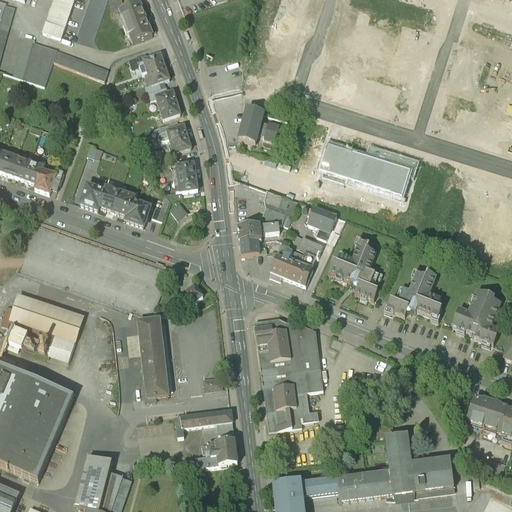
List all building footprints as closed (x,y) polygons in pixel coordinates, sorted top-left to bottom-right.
[(55,0),(42,36),(61,42),(62,39),(75,0),(11,0),(24,4),(25,0),(55,0)] [(120,1),(118,0),(109,0),(111,17),(119,14),(119,13),(124,11),(120,1)] [(124,11),(119,13),(119,14),(132,47),(152,39),(149,30),(148,30),(142,14),(139,5),(124,11)] [(0,22),(0,63),(15,11),(5,8),(0,22)] [(56,54),(33,46),(34,43),(24,40),(13,78),(23,81),(23,83),(44,90),(53,65),(56,54)] [(108,74),(56,54),(53,65),(104,85),(108,74)] [(146,57),(135,61),(137,67),(143,64),(148,63),(146,57)] [(148,63),(143,64),(145,69),(139,71),(142,79),(148,77),(165,71),(160,58),(148,63)] [(165,71),(148,77),(152,88),(152,89),(159,87),(169,84),(165,71)] [(152,88),(146,90),(148,97),(161,93),(159,87),(152,89),(152,88)] [(148,97),(151,104),(156,102),(156,101),(168,97),(167,91),(161,93),(148,97)] [(168,97),(156,101),(156,102),(159,112),(176,107),(173,95),(168,97)] [(176,107),(159,112),(163,123),(180,118),(176,107)] [(263,117),(246,113),(242,129),(259,133),(263,117)] [(177,125),(161,130),(163,136),(179,131),(177,125)] [(278,131),(268,128),(266,135),(276,138),(278,131)] [(259,133),(242,129),(239,144),(255,149),(259,133)] [(161,144),(162,144),(169,142),(170,146),(187,141),(184,130),(179,131),(163,136),(161,137),(160,137),(159,139),(158,140),(159,142),(160,143),(161,144)] [(276,138),(266,135),(264,143),(274,146),(276,138)] [(187,141),(170,146),(170,147),(168,148),(170,156),(173,156),(174,158),(191,153),(187,141)] [(97,151),(90,149),(87,159),(94,161),(97,151)] [(5,151),(0,166),(0,176),(10,180),(17,162),(6,158),(8,152),(5,151)] [(367,163),(328,151),(320,175),(325,177),(323,182),(343,188),(344,184),(402,202),(409,179),(410,179),(414,167),(370,154),(367,163)] [(27,165),(17,162),(10,180),(24,185),(32,161),(29,159),(27,165)] [(40,170),(33,168),(35,162),(32,161),(24,185),(36,189),(37,189),(42,175),(43,171),(40,170)] [(194,167),(176,169),(178,183),(196,180),(194,167)] [(42,175),(37,189),(36,189),(35,193),(50,198),(54,186),(56,180),(52,178),(53,176),(47,174),(46,176),(42,175)] [(63,178),(57,176),(56,180),(54,186),(59,188),(63,178)] [(196,180),(178,183),(180,195),(180,196),(197,193),(196,180)] [(108,185),(98,181),(94,191),(104,194),(106,191),(108,185)] [(114,184),(108,183),(108,185),(106,191),(111,193),(114,184)] [(94,191),(87,188),(79,209),(98,215),(100,211),(99,211),(105,195),(104,194),(94,191)] [(111,193),(106,191),(104,194),(105,195),(99,211),(100,211),(113,216),(120,194),(118,193),(117,195),(111,193)] [(120,194),(113,216),(126,221),(127,221),(133,205),(133,204),(133,205),(135,201),(123,197),(124,195),(120,194)] [(180,195),(164,198),(169,204),(181,202),(180,196),(180,195)] [(305,208),(267,195),(264,204),(266,211),(261,223),(262,230),(278,228),(281,227),(287,230),(295,210),(303,213),(305,208)] [(133,205),(127,221),(126,221),(125,225),(144,231),(151,211),(133,205)] [(179,208),(170,214),(178,224),(186,217),(179,208)] [(160,213),(155,211),(152,221),(157,223),(160,213)] [(327,216),(314,212),(308,228),(319,232),(329,236),(336,220),(327,216)] [(166,214),(160,213),(157,223),(162,225),(166,214)] [(261,223),(250,224),(251,231),(262,230),(261,223)] [(251,231),(238,232),(240,246),(258,244),(261,244),(260,236),(263,235),(263,238),(264,238),(279,236),(278,228),(262,230),(251,231)] [(329,236),(319,232),(316,239),(326,243),(329,236)] [(332,237),(328,248),(333,250),(338,240),(332,237)] [(322,250),(303,241),(299,252),(316,260),(318,260),(322,250)] [(258,244),(240,246),(241,259),(272,256),(271,253),(278,252),(278,246),(263,248),(261,250),(261,252),(259,252),(258,244)] [(359,246),(351,263),(340,259),(336,268),(332,266),(327,277),(349,285),(349,286),(350,286),(351,290),(353,289),(354,291),(355,292),(354,296),(373,304),(377,295),(372,293),(378,279),(368,275),(375,258),(366,254),(368,250),(359,246)] [(301,269),(290,264),(293,257),(286,254),(279,255),(270,276),(305,290),(312,273),(311,272),(316,260),(307,256),(301,269)] [(425,281),(416,278),(409,295),(400,292),(395,305),(390,303),(386,312),(405,320),(406,316),(408,316),(410,316),(411,317),(415,316),(414,316),(415,316),(416,314),(437,323),(441,313),(437,312),(441,303),(429,298),(436,280),(427,277),(425,281)] [(195,288),(182,299),(191,309),(204,298),(210,292),(205,287),(199,292),(195,288)] [(494,302),(477,295),(468,316),(459,312),(452,330),(471,338),(472,337),(475,339),(474,342),(493,349),(499,334),(491,331),(501,309),(493,305),(494,302)] [(83,320),(19,299),(16,305),(35,312),(81,327),(83,320)] [(35,312),(16,305),(10,325),(29,332),(35,312)] [(167,311),(157,308),(155,314),(165,317),(167,311)] [(12,313),(5,311),(0,327),(0,329),(6,331),(12,313)] [(81,327),(35,312),(29,332),(74,347),(81,327)] [(159,323),(138,326),(146,390),(143,390),(145,406),(155,405),(155,402),(168,400),(159,323)] [(279,323),(254,326),(255,333),(254,333),(256,344),(257,344),(268,428),(278,435),(302,432),(301,427),(313,425),(312,416),(309,417),(306,397),(310,396),(323,394),(315,337),(315,336),(301,329),(299,332),(279,323)] [(26,339),(10,332),(4,347),(20,353),(22,349),(23,350),(26,351),(25,352),(32,354),(34,352),(35,350),(36,353),(43,356),(46,349),(40,346),(36,347),(37,344),(29,340),(27,344),(24,343),(26,339)] [(74,402),(0,370),(0,469),(38,486),(74,402)] [(220,382),(204,384),(205,397),(222,395),(220,382)] [(507,410),(475,399),(467,423),(499,434),(506,412),(507,410)] [(499,434),(499,435),(511,439),(511,413),(506,412),(499,434)] [(231,416),(175,422),(178,442),(184,441),(183,432),(217,428),(218,438),(233,436),(231,416)] [(407,439),(385,441),(389,476),(337,482),(339,497),(340,506),(392,500),(393,500),(415,498),(415,497),(453,492),(450,463),(411,468),(407,439)] [(234,445),(201,449),(203,458),(206,458),(206,463),(196,464),(197,473),(237,468),(234,445)] [(466,448),(462,459),(467,461),(469,455),(471,450),(466,448)] [(490,462),(469,455),(467,461),(466,466),(486,473),(490,462)] [(112,467),(88,461),(75,510),(82,511),(121,511),(131,485),(109,478),(112,467)] [(505,467),(490,462),(486,473),(501,478),(505,467)] [(187,465),(176,467),(177,476),(188,475),(187,465)] [(479,478),(472,479),(474,494),(481,493),(479,478)] [(300,485),(273,488),(276,511),(303,511),(302,502),(339,497),(337,482),(301,487),(300,485)] [(0,511),(14,511),(20,500),(0,491),(0,511)]
